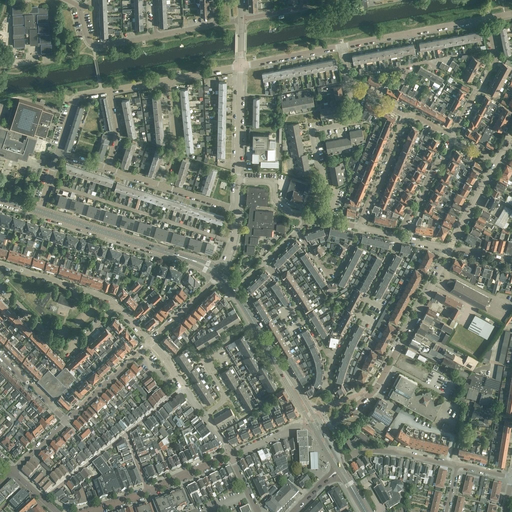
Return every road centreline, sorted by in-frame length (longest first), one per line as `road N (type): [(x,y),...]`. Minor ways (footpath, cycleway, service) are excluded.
road 1 (tertiary): [(317,429),(375,390),(450,248)]
road 2 (secondary): [(220,274),(39,211)]
road 3 (secondary): [(317,429),(220,274)]
road 4 (residential): [(310,217),(322,180),(311,131),(344,124),(348,81)]
road 5 (residential): [(0,285),(69,351),(116,306)]
road 6 (residential): [(341,45),(487,17)]
road 7 (residential): [(399,236),(332,356)]
road 8 (residential): [(347,76),(424,61),(475,89)]
road 9 (residential): [(0,264),(116,306)]
road 10 (residential): [(403,114),(358,228)]
